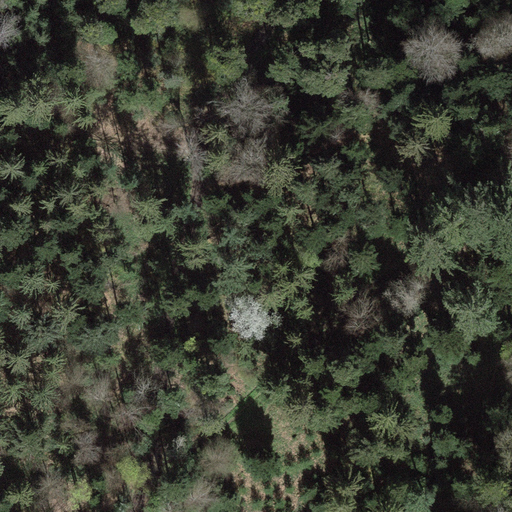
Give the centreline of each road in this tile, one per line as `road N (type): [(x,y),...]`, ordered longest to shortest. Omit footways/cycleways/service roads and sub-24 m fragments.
road 1 (track): [(145,492),(166,312),(201,155),(228,76),(288,0)]
road 2 (track): [(511,206),(387,276),(145,492)]
